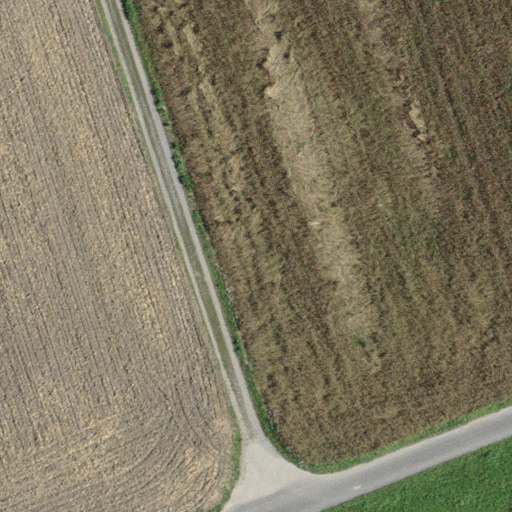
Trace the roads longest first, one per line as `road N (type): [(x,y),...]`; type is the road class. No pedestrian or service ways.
road 1 (track): [(98,0),(264,494)]
road 2 (unclassified): [(511,398),(222,511)]
